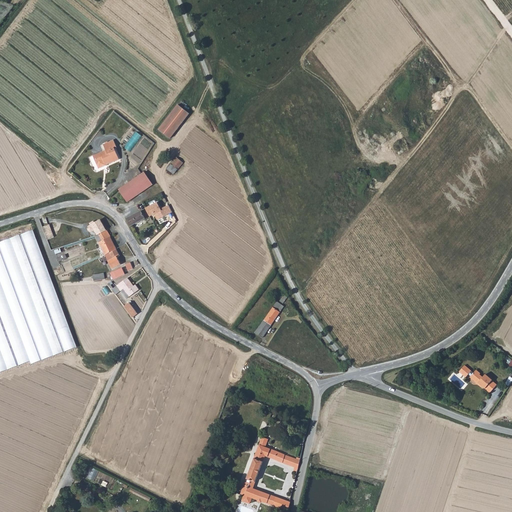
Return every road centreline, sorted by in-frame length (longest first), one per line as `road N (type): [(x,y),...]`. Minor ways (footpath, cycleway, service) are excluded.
road 1 (unclassified): [(0,223),(59,206),(100,208),(179,302),(313,385)]
road 2 (track): [(48,511),(160,282)]
road 3 (track): [(356,0),(272,87),(219,60),(202,63)]
road 4 (unclassified): [(368,370),(410,361),(457,337),(511,266)]
road 5 (unknown): [(92,206),(116,184),(146,168),(154,172),(178,216),(142,260)]
road 6 (unclassified): [(368,370),(389,388),(511,433)]
road 7 (unclassified): [(313,385),(293,511)]
